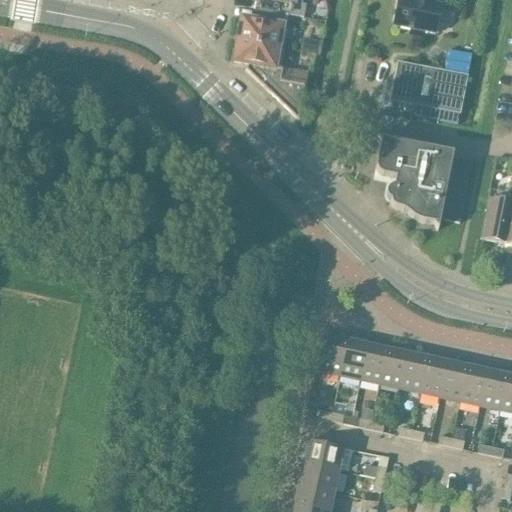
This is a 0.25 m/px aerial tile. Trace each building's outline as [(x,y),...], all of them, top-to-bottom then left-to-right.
[(285,0),(258,0),(256,12),(287,17),(289,4),(285,4),(285,0)] [(436,0),(409,0),(409,1),(403,0),(397,0),(392,28),(434,36),(439,7),(435,6),(436,0)] [(451,5),(449,17),(461,19),(463,7),(451,5)] [(254,24),(241,21),(237,42),(277,50),(281,29),(284,30),(287,17),(256,12),(254,24)] [(279,83),(282,71),(273,70),(277,50),(237,42),(233,64),(246,66),(245,71),(245,72),(298,123),(298,122),(297,121),(303,88),(279,83)] [(459,61),(458,67),(469,69),(471,59),(464,58),(459,61)] [(396,64),(389,103),(459,117),(467,78),(396,64)] [(306,75),(282,71),(279,83),(303,88),(306,75)] [(452,156),(375,141),(379,147),(375,169),(375,170),(375,171),(376,173),(376,174),(377,175),(378,176),(380,177),(381,178),(382,179),(395,181),(393,189),(389,190),(387,192),(386,193),(385,196),(385,198),(386,200),(387,202),(389,203),(389,204),(389,205),(390,207),(391,208),(392,209),(393,210),(394,211),(398,212),(403,214),(406,216),(413,221),(414,222),(416,223),(422,225),(432,227),(436,233),(439,221),(444,222),(444,223),(458,226),(471,164),(456,161),(451,160),(452,156)] [(511,205),(487,200),(479,242),(503,247),(511,205)] [(511,202),(511,205),(503,247),(511,248),(511,202)] [(346,343),(325,339),(318,374),(339,379),(346,343)] [(366,348),(346,343),(339,379),(359,383),(366,348)] [(386,352),(366,348),(359,383),(379,387),(386,352)] [(406,356),(386,352),(379,387),(399,391),(406,356)] [(426,361),(406,356),(399,391),(418,396),(426,361)] [(446,365),(426,361),(418,396),(438,400),(446,365)] [(466,369),(446,365),(438,400),(459,404),(466,369)] [(486,374),(466,369),(459,404),(479,409),(486,374)] [(506,378),(486,374),(479,409),(499,413),(506,378)] [(511,379),(506,378),(499,413),(511,416),(511,379)] [(319,413),(317,421),(329,424),(331,415),(319,413)] [(343,418),(331,415),(329,424),(341,427),(343,418)] [(358,421),(356,430),(369,433),(371,424),(358,421)] [(383,427),(371,424),(369,433),(381,435),(383,427)] [(398,430),(396,439),(409,441),(411,433),(398,430)] [(423,435),(411,433),(409,441),(421,444),(423,435)] [(438,439),(436,447),(449,450),(451,441),(438,439)] [(463,444),(451,441),(449,450),(461,453),(463,444)] [(342,451),(306,444),(302,466),(337,474),(342,451)] [(478,447),(476,456),(489,459),(491,450),(478,447)] [(503,453),(491,450),(489,459),(501,461),(503,453)] [(337,474),(302,466),(297,487),(332,495),(337,474)] [(382,483),(385,471),(376,469),(376,470),(364,467),(362,479),(374,482),(382,483)] [(511,486),(511,477),(505,476),(502,489),(511,491),(511,486)] [(380,496),(382,483),(374,482),(371,494),(380,496)] [(328,511),(332,495),(297,487),(293,508),(310,511),(328,511)] [(511,491),(502,489),(500,501),(508,503),(511,491)]
